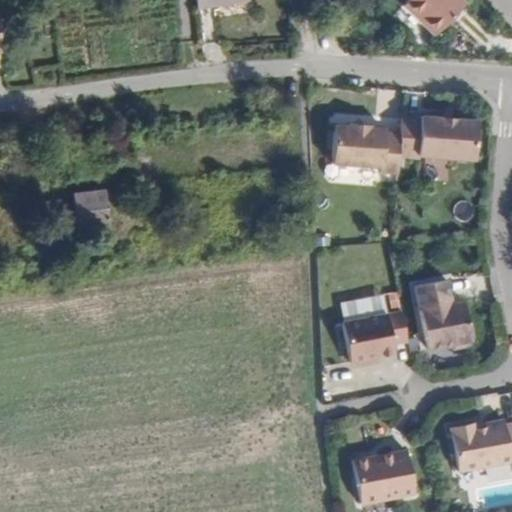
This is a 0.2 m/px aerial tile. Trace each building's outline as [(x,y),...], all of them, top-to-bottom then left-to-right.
[(232,0),(163,0),(165,10),(232,0)] [(457,9),(449,0),(400,0),(397,2),(428,35),(457,9)] [(217,38),(213,11),(193,14),(197,41),(217,38)] [(417,115),(398,115),(397,130),(396,153),(416,154),(416,152),(473,155),(473,116),(451,114),(451,117),(440,116),(440,113),(417,113),(417,115)] [(377,170),(395,171),(396,153),(397,130),(379,130),(380,126),(364,126),(363,124),(344,123),(344,125),(328,125),(328,164),(377,164),(377,170)] [(116,191),(86,192),(87,218),(118,217),(116,191)] [(447,281),(414,287),(428,349),(448,345),(456,350),(469,348),(472,340),(476,339),(465,302),(453,304),(447,281)] [(389,342),(404,340),(399,310),(339,320),(345,359),(348,362),(360,361),(364,356),(390,353),(389,342)] [(511,467),(511,420),(501,422),(501,418),(479,422),(480,426),(470,428),(468,422),(444,427),(454,470),(506,458),(508,468),(511,467)] [(350,459),(358,503),(412,493),(404,450),(350,459)]
